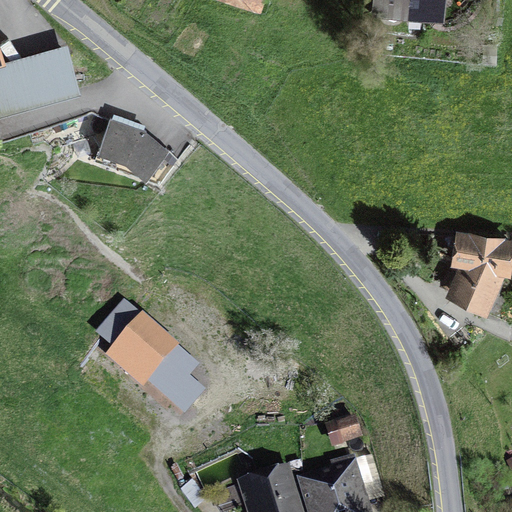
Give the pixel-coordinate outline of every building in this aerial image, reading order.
[(377,0),(377,7),(379,7),(380,5),(399,7),(399,9),(439,13),(440,0),(377,0)] [(68,54),(0,73),(0,109),(77,88),(68,54)] [(159,182),(179,158),(144,129),(110,117),(106,129),(96,135),(101,143),(95,159),(159,182)] [(507,270),(511,242),(460,235),(456,258),(467,261),(453,291),(484,304),(499,270),(504,272),(505,269),(507,270)] [(120,347),(178,398),(191,383),(181,374),(189,364),(141,323),(120,347)] [(360,434),(355,421),(336,427),(340,441),(360,434)] [(250,482),(259,511),(300,511),(287,471),(250,482)] [(308,511),(353,511),(359,510),(352,486),(356,484),(352,471),(311,484),(316,502),(307,505),(308,511)]
